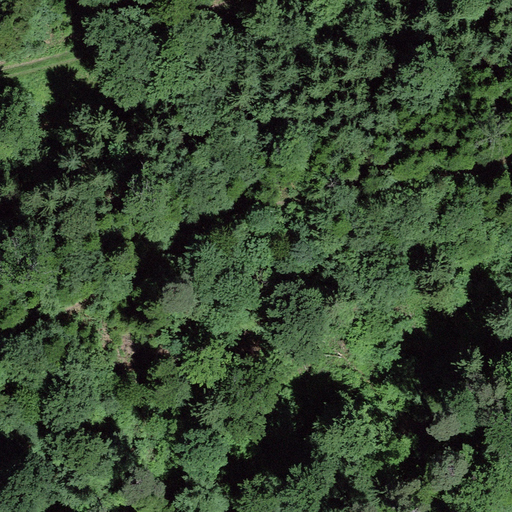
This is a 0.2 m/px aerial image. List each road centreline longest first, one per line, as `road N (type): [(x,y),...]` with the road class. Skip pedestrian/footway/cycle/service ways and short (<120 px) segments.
road 1 (track): [(0,341),(256,217),(511,168)]
road 2 (track): [(254,0),(210,21),(0,81)]
